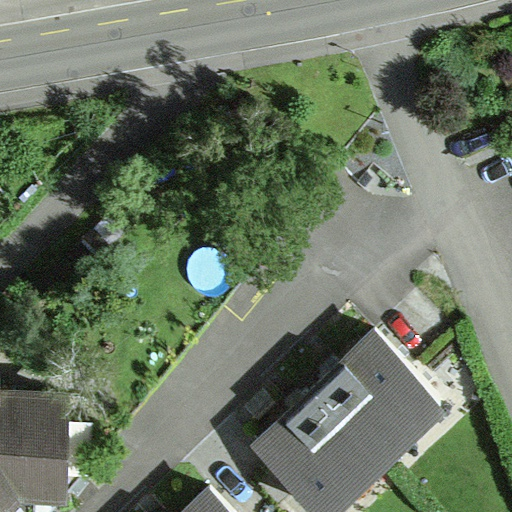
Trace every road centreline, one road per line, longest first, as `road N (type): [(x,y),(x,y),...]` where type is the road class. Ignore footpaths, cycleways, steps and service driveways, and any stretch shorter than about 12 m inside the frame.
road 1 (residential): [(511,359),(362,0)]
road 2 (residential): [(230,17),(169,93),(0,258)]
road 3 (tertiary): [(0,57),(230,17)]
